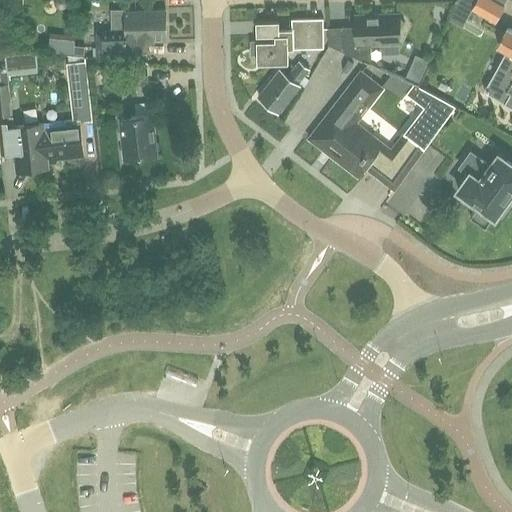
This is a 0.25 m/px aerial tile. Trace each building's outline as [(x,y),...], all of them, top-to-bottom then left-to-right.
[(459,0),(472,7),(471,8),(495,22),(505,4),(504,4),(506,0),(459,0)] [(154,40),(166,40),(166,10),(112,11),(113,31),(104,31),(99,37),(100,61),(139,60),(138,41),(154,41),(154,40)] [(399,13),(355,15),(356,26),(340,26),(341,49),(369,62),(371,58),(371,45),(373,42),(400,41),(400,28),(405,22),(399,16),(399,13)] [(322,18),(292,19),(292,33),(280,34),(279,21),(257,22),(258,35),(275,35),(275,40),(252,41),(252,54),(258,54),(258,63),(289,62),(288,49),(324,47),(322,18)] [(511,29),(508,28),(503,38),(498,45),(507,50),(511,53),(503,67),(511,71),(511,79),(506,90),(510,92),(504,103),(511,107),(511,29)] [(48,51),(74,54),(75,45),(76,35),(50,33),(48,51)] [(75,45),(74,54),(84,55),(85,46),(75,45)] [(413,82),(417,84),(428,60),(414,54),(403,78),(413,82)] [(86,60),(67,62),(71,96),(90,94),(86,60)] [(297,83),(309,68),(299,60),(286,76),(278,69),(258,95),(278,111),(299,85),(297,83)] [(126,86),(149,84),(147,67),(124,69),(126,86)] [(394,189),(455,105),(417,84),(413,82),(406,92),(423,105),(389,150),(353,122),(380,87),(360,72),(310,138),(357,173),(363,165),(394,189)] [(9,83),(0,83),(0,117),(13,116),(9,83)] [(125,157),(156,153),(151,113),(120,117),(125,157)] [(47,167),(47,159),(43,127),(43,123),(8,127),(9,136),(13,135),(17,170),(47,167)] [(47,159),(81,155),(78,123),(43,127),(47,159)] [(490,164),(471,150),(460,165),(469,172),(457,189),(466,195),(463,198),(477,207),(471,215),(486,226),(494,216),(498,211),(502,215),(509,205),(505,202),(511,191),(511,162),(499,153),(490,164)]
